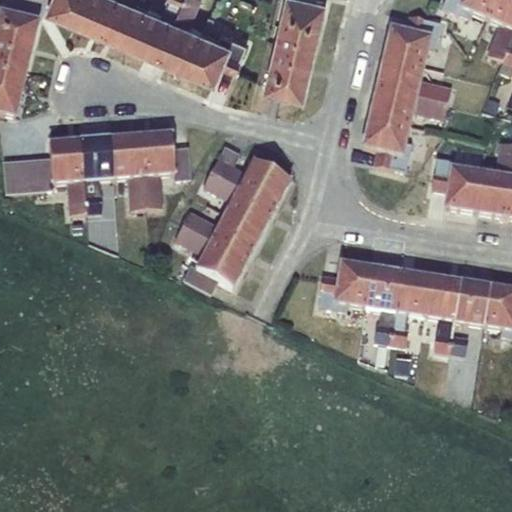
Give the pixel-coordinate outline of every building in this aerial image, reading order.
[(50,0),(46,9),(75,22),(84,0),(50,0)] [(84,0),(75,22),(103,33),(116,0),(84,0)] [(131,0),(116,0),(103,33),(130,46),(147,6),(133,1),(131,0)] [(147,6),(130,46),(158,57),(182,0),(164,0),(160,12),(147,6)] [(182,0),(158,57),(186,69),(202,30),(190,25),(200,0),(182,0)] [(276,40),(314,49),(326,0),(324,0),(283,0),(274,40),(276,40)] [(486,26),(496,0),(446,0),(441,12),(467,22),(469,19),(486,26)] [(511,0),(496,0),(486,26),(498,31),(487,59),(503,66),(511,42),(511,0)] [(38,25),(0,15),(0,39),(33,48),(38,25)] [(441,28),(410,21),(406,36),(390,32),(382,62),(424,72),(428,55),(434,56),(441,28)] [(202,30),(186,69),(214,81),(220,66),(235,73),(247,44),(231,36),(229,41),(202,30)] [(33,48),(0,39),(0,67),(27,73),(33,48)] [(276,40),(264,89),(269,90),(272,91),(303,97),(314,49),(276,40)] [(511,42),(503,66),(502,66),(502,67),(498,76),(511,81),(511,78),(511,42)] [(424,72),(382,62),(376,92),(417,102),(449,110),(452,93),(421,86),(424,72)] [(27,73),(0,67),(0,85),(22,91),(27,73)] [(22,91),(0,85),(0,118),(15,122),(22,91)] [(417,102),(376,92),(368,121),(410,131),(414,117),(417,102)] [(417,102),(414,117),(445,124),(449,110),(417,102)] [(410,131),(368,121),(361,151),(378,155),(374,170),(391,174),(404,177),(411,149),(406,148),(410,131)] [(171,138),(140,140),(146,214),(162,213),(160,181),(173,180),(173,185),(190,184),(188,151),(172,153),(171,138)] [(129,216),(146,214),(140,140),(110,143),(113,184),(130,182),(131,196),(128,196),(129,216)] [(110,143),(80,145),(85,219),(101,218),(100,198),(98,198),(97,185),(113,184),(110,143)] [(80,145),(49,148),(50,164),(35,165),(38,196),(52,195),(52,189),(67,188),(69,220),(85,219),(80,145)] [(475,218),(505,222),(511,168),(511,148),(499,147),(495,178),(481,176),(481,177),(475,218)] [(209,177),(275,212),(289,185),(253,165),(247,177),(233,170),(239,159),(224,152),(218,163),(216,162),(209,177)] [(481,177),(481,176),(462,173),(463,167),(435,163),(431,194),(446,196),(444,213),(475,218),(481,177)] [(35,165),(3,167),(5,198),(38,196),(35,165)] [(223,219),(261,239),(275,212),(209,177),(201,191),(230,207),(223,219)] [(181,230),(247,265),(261,239),(223,219),(216,232),(205,227),(205,225),(188,215),(181,230)] [(183,285),(211,300),(218,286),(232,293),(247,265),(181,230),(173,244),(191,254),(191,252),(202,259),(195,272),(190,270),(183,285)] [(347,312),(364,314),(371,272),(340,267),(338,284),(322,282),(317,313),(347,318),(347,312)] [(400,277),(371,272),(364,314),(379,317),(377,329),(376,329),(373,348),(377,349),(376,369),(386,369),(387,350),(389,351),(400,277)] [(389,351),(405,353),(408,335),(406,335),(408,320),(424,323),(430,281),(400,277),(389,351)] [(460,286),(430,281),(424,323),(437,325),(454,328),(460,286)] [(483,332),(490,291),(460,286),(454,328),(483,332)] [(511,294),(490,291),(483,332),(511,337),(511,341),(511,343),(511,294)] [(454,328),(437,325),(432,357),(449,360),(452,340),(454,328)] [(467,342),(452,340),(449,360),(464,362),(467,342)] [(412,365),(396,364),(394,379),(399,381),(410,382),(412,365)]
